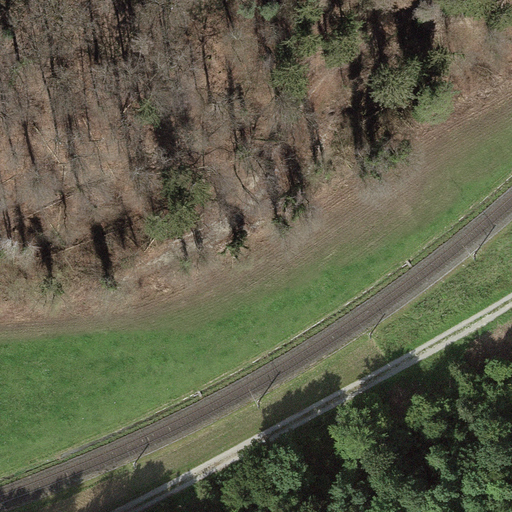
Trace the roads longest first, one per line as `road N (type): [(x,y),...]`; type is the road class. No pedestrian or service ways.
road 1 (track): [(92,311),(264,195),(341,75),(438,0)]
road 2 (track): [(121,511),(511,299)]
